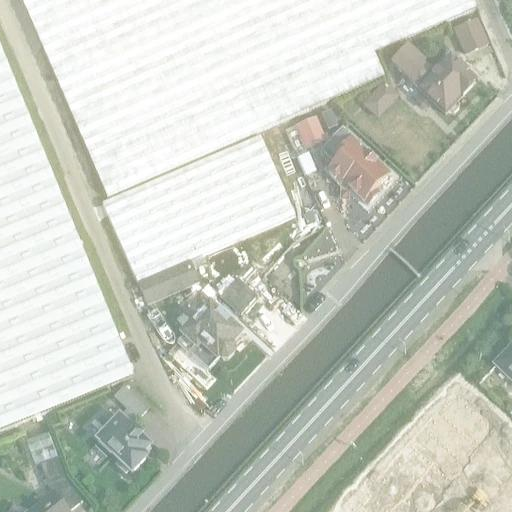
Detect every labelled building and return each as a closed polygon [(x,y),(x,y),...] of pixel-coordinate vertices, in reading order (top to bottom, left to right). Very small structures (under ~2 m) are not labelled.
[(24,0),(109,199),(293,118),(378,82),(363,46),(468,0),(467,0),(24,0)] [(455,33),(465,55),(487,45),(477,23),(455,33)] [(0,433),(133,380),(0,48),(0,433)] [(457,103),(474,85),(451,63),(435,80),(422,68),(429,61),(418,51),(414,55),(409,50),(392,67),(445,116),(446,115),(454,115),(459,109),(457,103)] [(378,118),(401,97),(388,82),(364,103),(378,118)] [(338,128),(331,113),(322,117),(329,132),(338,128)] [(324,142),(315,119),(294,127),(304,150),(324,142)] [(392,176),(344,130),(326,149),(340,162),(327,175),(341,189),(345,185),(369,208),(381,196),(377,192),(392,176)] [(104,205),(138,284),(190,263),(296,217),(262,137),(104,205)] [(138,284),(147,308),(201,286),(190,263),(138,284)] [(241,317),(258,298),(237,281),(221,300),(241,317)] [(227,363),(235,355),(234,349),(232,347),(242,335),(197,295),(183,310),(196,322),(185,333),(187,335),(178,345),(207,371),(216,361),(218,362),(219,360),(222,363),(227,363)] [(495,366),(511,382),(511,350),(511,349),(495,366)] [(120,420),(97,443),(118,464),(115,466),(125,476),(128,473),(131,476),(147,460),(143,456),(150,449),(141,441),(143,439),(136,432),(134,434),(129,429),(137,421),(137,422),(149,409),(130,391),(127,394),(124,391),(115,400),(128,413),(120,421),(120,420)] [(442,415),(442,416),(474,446),(490,428),(457,398),(442,415)] [(442,414),(425,432),(426,433),(427,432),(459,462),(460,461),(474,446),(442,416),(442,415),(442,414)] [(426,433),(412,448),(448,481),(463,464),(460,461),(459,462),(427,432),(426,433)] [(49,436),(26,444),(36,468),(40,467),(58,460),(49,436)] [(398,463),(397,464),(433,497),(434,496),(448,481),(412,448),(398,463)] [(40,467),(51,496),(31,511),(24,511),(12,505),(8,511),(71,511),(82,504),(66,484),(58,460),(40,467)] [(398,462),(381,480),(382,480),(383,479),(415,509),(414,510),(416,511),(425,511),(437,499),(434,496),(433,497),(397,464),(398,463),(398,462)] [(500,463),(493,471),(501,478),(508,471),(500,463)] [(511,474),(508,471),(501,478),(509,486),(511,482),(511,474)] [(382,480),(368,495),(386,511),(412,511),(414,510),(415,509),(383,479),(382,480)] [(354,510),(353,511),(354,511),(386,511),(368,495),(354,510)] [(471,495),(464,503),(472,510),(479,502),(471,495)] [(479,502),(472,510),(474,511),(485,511),(487,510),(479,502)]
